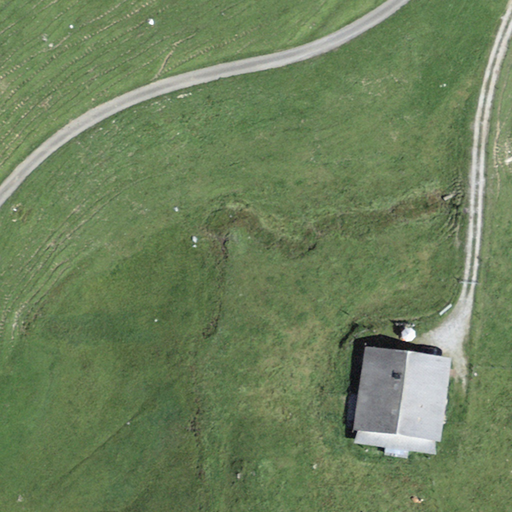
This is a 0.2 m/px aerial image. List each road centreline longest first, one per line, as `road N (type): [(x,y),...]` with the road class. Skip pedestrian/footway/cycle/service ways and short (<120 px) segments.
road 1 (unclassified): [(0,188),(47,140),(111,99),(299,46),(387,0)]
road 2 (track): [(455,316),(468,277),(485,83),(511,7)]
